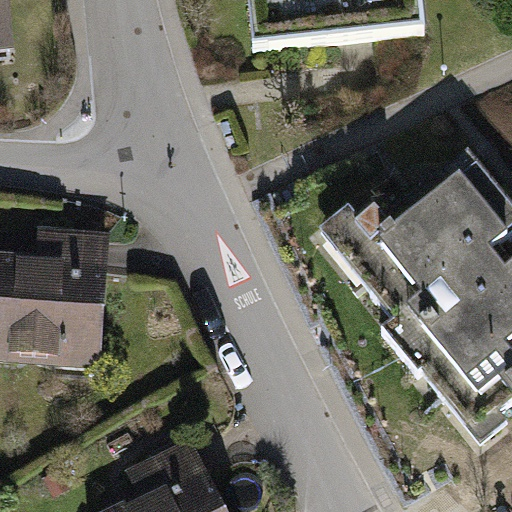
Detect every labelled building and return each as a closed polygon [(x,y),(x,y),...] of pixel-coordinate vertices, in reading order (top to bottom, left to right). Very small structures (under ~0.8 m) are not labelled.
[(0,0),(0,33),(9,33),(5,0),(0,0)] [(419,0),(264,0),(270,53),(423,36),(419,0)] [(504,201),(469,158),(396,217),(385,204),(357,226),(344,237),(408,314),(393,326),(382,335),(419,380),(421,377),(436,366),(486,428),(499,418),(511,407),(511,273),(506,279),(490,259),(508,244),(511,241),(511,227),(496,208),(504,201)] [(321,237),(393,326),(408,314),(344,237),(357,226),(349,215),(321,237)] [(23,347),(99,352),(106,240),(43,236),(41,266),(0,263),(0,357),(20,359),(23,347)] [(506,279),(511,273),(511,248),(508,244),(490,259),(506,279)] [(436,366),(421,377),(480,449),(507,428),(499,418),(486,428),(436,366)] [(220,511),(190,451),(133,479),(145,504),(130,511),(220,511)]
